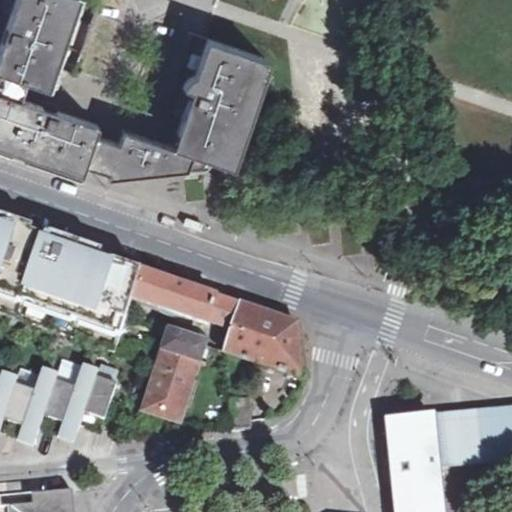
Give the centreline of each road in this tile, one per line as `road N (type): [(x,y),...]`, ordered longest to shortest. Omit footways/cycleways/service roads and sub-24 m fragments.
road 1 (tertiary): [(0,186),(346,306)]
road 2 (residential): [(148,470),(193,450),(281,443),(307,428),(325,409),(346,306)]
road 3 (tertiary): [(346,306),(511,360)]
road 4 (residential): [(0,474),(137,460),(148,470)]
